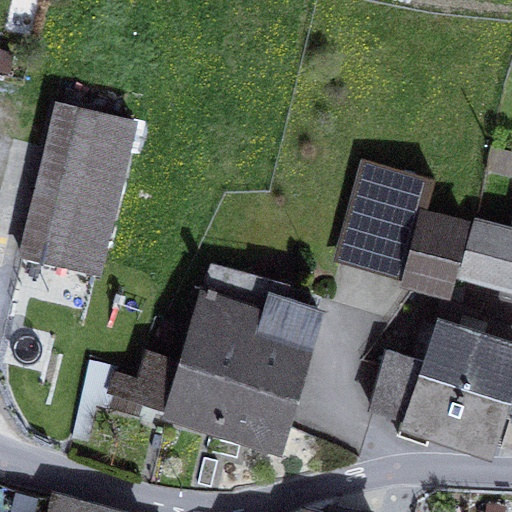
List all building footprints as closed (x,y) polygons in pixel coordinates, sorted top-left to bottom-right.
[(133,121),(59,103),(23,254),(97,272),(133,121)] [(407,275),(405,279),(446,291),(465,223),(425,212),(434,180),(368,162),(352,217),(418,235),(407,275)] [(340,257),(407,275),(418,235),(352,217),(351,217),(340,257)] [(475,222),(463,272),(511,283),(511,230),(475,222)] [(284,300),(248,290),(252,277),(210,265),(191,328),(184,353),(182,361),(150,352),(142,377),(125,372),(118,394),(139,400),(277,441),(316,310),(284,300)] [(288,288),(252,277),(248,290),(284,300),(288,288)] [(419,372),(506,400),(507,396),(511,380),(511,327),(490,320),(485,337),(454,327),(459,311),(461,306),(442,300),(435,322),(423,360),(419,372)] [(454,327),(485,337),(490,320),(459,311),(454,327)] [(412,357),(423,360),(435,322),(424,318),(412,357)] [(165,320),(158,345),(184,353),(191,328),(165,320)] [(511,420),(511,397),(507,396),(506,400),(419,372),(423,360),(412,357),(390,350),(371,408),(404,419),(399,435),(417,441),(422,425),(491,447),(503,411),(511,413),(511,419),(511,421),(511,420)] [(97,402),(135,413),(139,400),(118,394),(125,372),(125,371),(93,361),(71,434),(87,438),(97,402)] [(102,511),(52,499),(48,511),(102,511)]
